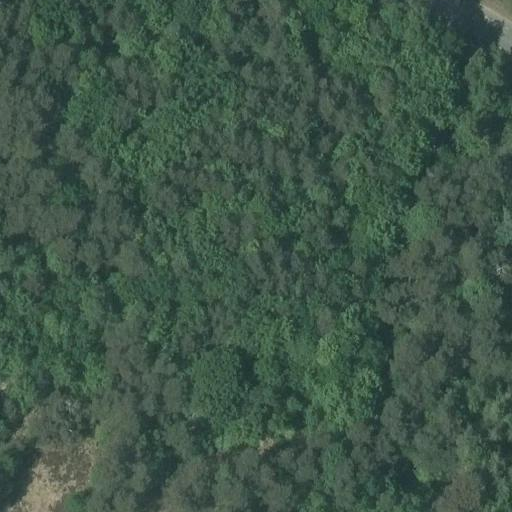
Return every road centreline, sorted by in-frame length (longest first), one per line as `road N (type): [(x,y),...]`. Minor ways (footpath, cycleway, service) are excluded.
road 1 (track): [(406,511),(366,435),(361,387),(382,279),(418,211),(445,103),(488,30)]
road 2 (track): [(399,498),(352,494),(252,456),(165,475),(124,511)]
